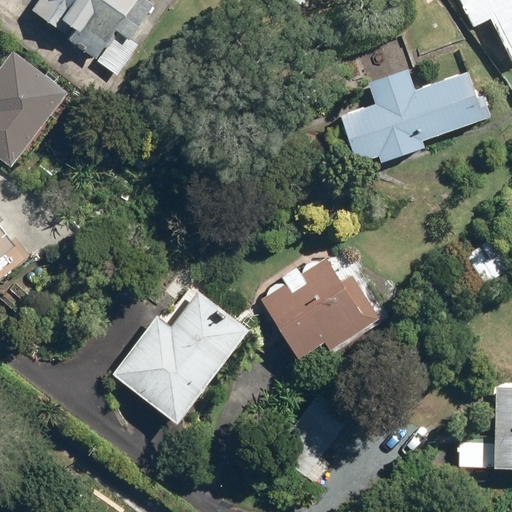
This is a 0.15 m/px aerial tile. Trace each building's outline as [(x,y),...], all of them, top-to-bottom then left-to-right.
[(38,0),(35,5),(31,10),(118,73),(120,70),(137,47),(129,41),(154,5),(147,0),(146,0),(149,0),(150,0),(151,0),(38,0)] [(294,0),(301,8),(311,0),(294,0)] [(511,0),(458,0),(474,31),(492,22),(511,61),(511,0)] [(51,118),(71,92),(15,50),(0,70),(0,157),(14,168),(18,162),(24,166),(57,122),(51,118)] [(424,140),(492,117),(483,92),(476,94),(469,73),(415,92),(407,70),(370,83),(377,105),(342,118),(357,163),(380,155),(383,164),(426,148),(424,140)] [(0,277),(1,279),(33,255),(0,210),(0,277)] [(262,300),(299,358),(325,342),(330,349),(379,318),(352,276),(342,282),(328,259),(302,275),(298,270),(283,280),(286,284),(262,300)] [(248,330),(198,293),(172,328),(157,317),(114,374),(178,423),(248,330)] [(511,388),(495,388),(493,438),(459,437),(458,467),(511,469),(511,388)] [(304,476),(347,422),(318,400),(276,453),(304,476)]
